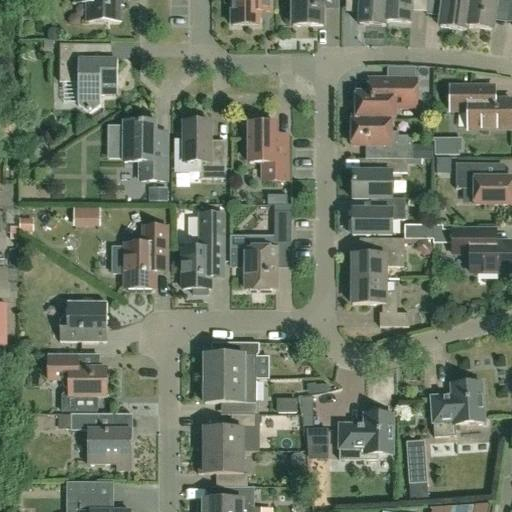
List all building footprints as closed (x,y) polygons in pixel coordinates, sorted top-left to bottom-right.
[(76,0),(76,4),(89,4),(89,23),(118,23),(117,0),(76,0)] [(231,0),(232,27),(258,27),(258,13),(271,13),(270,0),(231,0)] [(337,10),(336,0),(292,0),(293,27),(323,27),(323,10),(337,10)] [(385,27),(386,0),(360,0),(359,26),(385,27)] [(386,0),(385,27),(386,24),(411,25),(412,7),(427,8),(427,0),(427,1),(427,0),(386,0)] [(427,0),(427,1),(443,3),(440,28),(466,32),(469,0),(427,0)] [(511,0),(469,0),(466,32),(467,28),(492,31),(495,6),(511,8),(511,3),(511,0)] [(83,62),(83,46),(60,46),(60,84),(78,84),(78,108),(89,116),(100,108),(100,97),(117,97),(118,62),(83,62)] [(357,111),(356,120),(353,120),(353,121),(394,121),(394,108),(402,108),(402,104),(416,104),(416,81),(369,81),(369,95),(357,95),(357,98),(354,101),(354,109),(357,111)] [(494,88),(476,88),(450,88),(450,113),(468,113),(468,131),(511,130),(511,101),(495,102),(494,88)] [(394,121),(353,121),(352,130),(349,132),(349,141),(352,143),(352,147),(382,147),(382,160),(371,160),(371,161),(407,161),(412,161),(412,137),(398,137),(398,133),(390,133),(390,121),(394,121)] [(154,142),(155,124),(124,124),(124,164),(140,164),(140,183),(166,183),(166,142),(154,142)] [(201,171),(200,180),(200,181),(226,181),(226,150),(210,150),(210,124),(184,124),(184,143),(177,143),(177,138),(176,138),(176,174),(177,174),(177,173),(183,173),(188,168),(198,168),(201,171)] [(263,165),(263,179),(263,183),(287,183),(288,137),(276,137),(276,125),(249,125),(249,165),(263,165)] [(464,158),(465,140),(438,140),(438,157),(464,158)] [(352,201),(378,201),(405,201),(405,200),(392,200),(392,175),(407,175),(407,161),(371,161),(371,162),(378,162),(378,174),(352,174),(352,201)] [(511,179),(485,179),(485,165),(456,165),(456,191),(475,191),(475,206),(511,206),(511,179)] [(286,196),(275,196),(275,206),(286,206),(286,196)] [(405,201),(378,201),(378,212),(352,212),(352,237),(392,237),(392,221),(405,221),(405,201)] [(101,210),(74,210),(74,229),(101,229),(101,210)] [(291,245),(291,218),(291,213),(274,213),(274,245),(291,245)] [(210,280),(223,280),(224,217),(200,217),(200,250),(183,250),(183,291),(192,291),(192,297),(206,297),(206,291),(210,291),(210,280)] [(409,242),(438,243),(438,227),(409,226),(409,242)] [(125,275),(125,291),(154,291),(154,274),(167,274),(167,229),(143,228),(143,246),(125,246),(125,249),(112,249),(112,275),(125,275)] [(452,244),(452,255),(470,255),(470,274),(511,273),(511,244),(496,244),(496,231),(480,231),(452,231),(452,244)] [(352,281),(386,281),(386,269),(404,269),(404,241),(379,241),(379,257),(352,257),(352,281)] [(276,250),(274,250),(246,250),(246,291),(276,291),(276,250)] [(386,294),(386,281),(352,281),(352,306),(382,306),(382,315),(380,315),(380,329),(409,329),(409,315),(396,315),(397,294),(386,294)] [(107,304),(103,304),(95,304),(90,299),(84,299),(79,304),(67,304),(67,314),(60,322),(60,344),(106,344),(107,304)] [(0,340),(13,341),(13,304),(0,304),(0,340)] [(256,381),(256,358),(259,355),(259,345),(228,345),(228,355),(225,357),(204,357),(204,381),(256,381)] [(78,370),(78,356),(53,356),(53,382),(62,382),(62,386),(69,393),(69,398),(106,399),(106,370),(78,370)] [(256,405),(256,381),(204,381),(204,405),(225,405),(228,407),(228,417),(231,417),(258,417),(258,407),(256,405)] [(433,425),(434,440),(456,438),(455,427),(484,424),(481,384),(451,387),(452,398),(431,399),(433,425)] [(288,411),(288,413),(317,411),(316,398),(302,399),(303,410),(288,411)] [(92,413),(92,402),(64,403),(64,415),(92,413)] [(113,432),(113,416),(58,416),(58,431),(71,431),(71,433),(88,433),(88,466),(117,466),(117,472),(130,472),(130,432),(113,432)] [(339,427),(339,462),(378,462),(378,456),(393,456),(393,416),(364,416),(364,427),(339,427)] [(258,431),(258,417),(231,417),(231,430),(204,430),(204,453),(243,453),(243,440),(253,440),(253,431),(258,431)] [(327,463),(327,433),(305,433),(307,463),(327,463)] [(410,443),(413,501),(433,500),(430,442),(410,443)] [(443,456),(496,453),(495,443),(443,446),(443,456)] [(242,476),(243,453),(204,453),(204,461),(198,461),(198,476),(216,476),(216,489),(229,489),(247,489),(247,476),(242,476)] [(108,511),(109,498),(98,498),(98,484),(66,484),(66,499),(78,499),(77,511),(108,511)] [(254,489),(247,489),(229,489),(229,501),(204,501),(204,505),(199,505),(199,511),(260,511),(261,509),(254,509),(254,489)]
